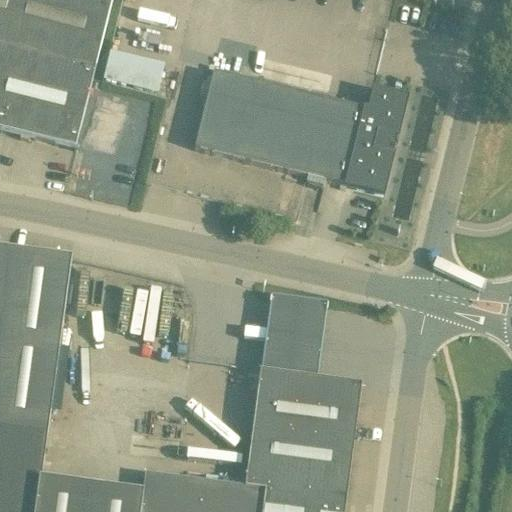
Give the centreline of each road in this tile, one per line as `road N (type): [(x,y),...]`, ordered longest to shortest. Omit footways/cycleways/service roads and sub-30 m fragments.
road 1 (tertiary): [(0,204),(428,296)]
road 2 (unclassified): [(428,296),(496,0)]
road 3 (unclassified): [(394,511),(428,296)]
